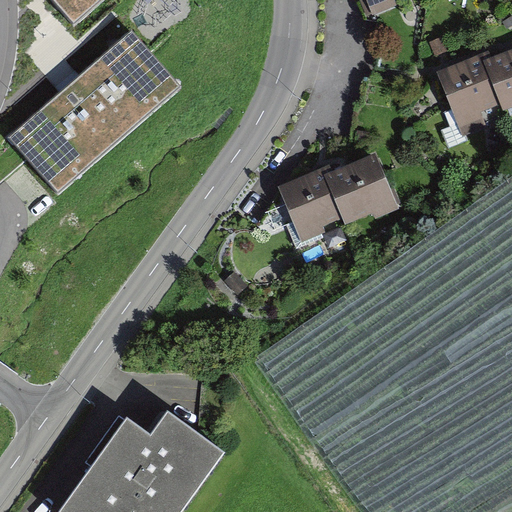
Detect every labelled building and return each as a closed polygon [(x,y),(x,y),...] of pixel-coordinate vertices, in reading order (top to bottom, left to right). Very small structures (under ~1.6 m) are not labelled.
[(53,0),(73,24),(102,0),(53,0)] [(464,1),(463,0),(351,0),(365,34),(408,15),(409,19),(437,8),(440,12),(464,1)] [(31,155),(57,185),(173,87),(146,56),(97,97),(81,78),(61,95),(79,116),(31,155)] [(511,68),(486,79),(483,72),(430,93),(453,150),(496,131),(497,136),(511,129),(511,68)] [(395,228),(372,172),(328,190),(325,183),(272,203),(296,261),(338,242),(340,246),(367,234),(370,239),(395,228)] [(63,511),(187,511),(233,450),(175,409),(157,433),(134,416),(63,511)]
